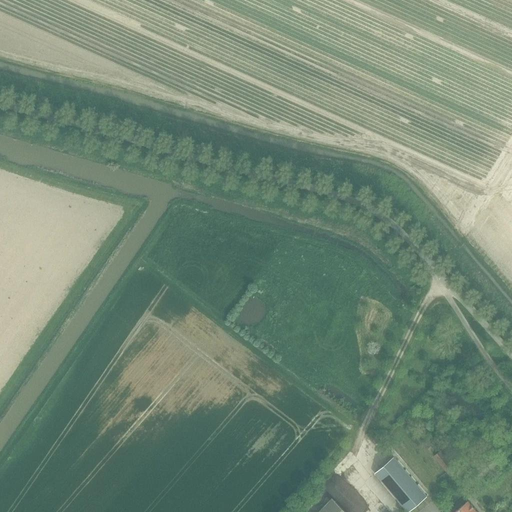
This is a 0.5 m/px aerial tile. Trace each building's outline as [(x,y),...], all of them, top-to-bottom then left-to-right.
[(431,446),(428,449),(434,456),(450,476),(457,471),(440,450),(437,453),(431,446)] [(459,472),(465,468),(449,447),(443,452),(459,472)] [(394,457),(375,473),(408,511),(426,496),(394,457)] [(346,511),(335,501),(324,511),(346,511)] [(476,511),(467,501),(454,511),(476,511)]
